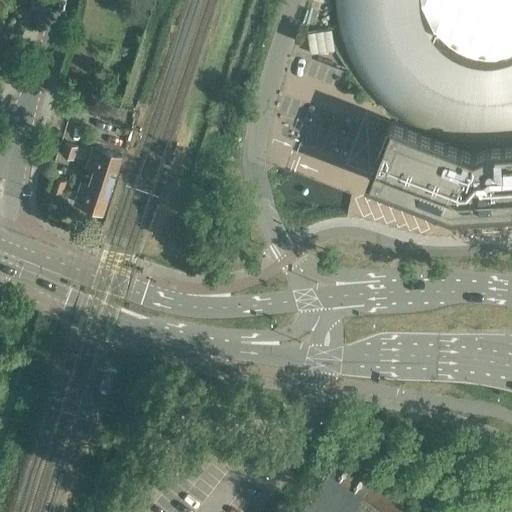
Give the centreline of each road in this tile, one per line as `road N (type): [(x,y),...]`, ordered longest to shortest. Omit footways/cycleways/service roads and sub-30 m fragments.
road 1 (tertiary): [(0,266),(198,341),(320,359),(436,358),(511,369)]
road 2 (tertiary): [(511,298),(355,293),(192,311),(115,291),(3,246)]
road 3 (residential): [(16,148),(62,0)]
